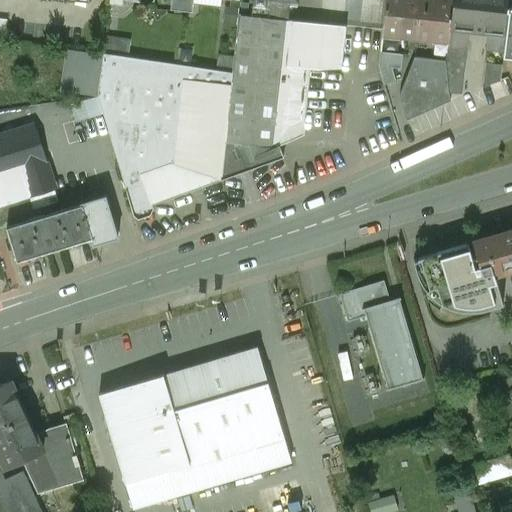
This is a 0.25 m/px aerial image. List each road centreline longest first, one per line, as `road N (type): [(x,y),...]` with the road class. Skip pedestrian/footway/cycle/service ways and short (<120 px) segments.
road 1 (secondary): [(0,332),(297,228)]
road 2 (secondary): [(511,126),(297,228)]
road 3 (secondary): [(297,228),(511,176)]
